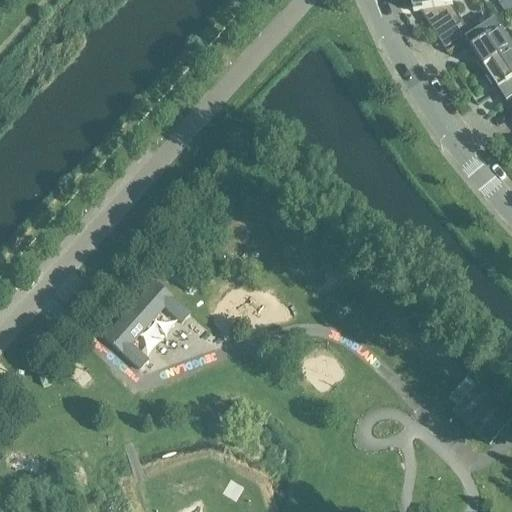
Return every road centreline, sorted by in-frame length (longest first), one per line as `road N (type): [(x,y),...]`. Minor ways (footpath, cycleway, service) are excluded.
road 1 (unclassified): [(0,336),(298,0)]
road 2 (residential): [(511,209),(428,107),(375,0)]
